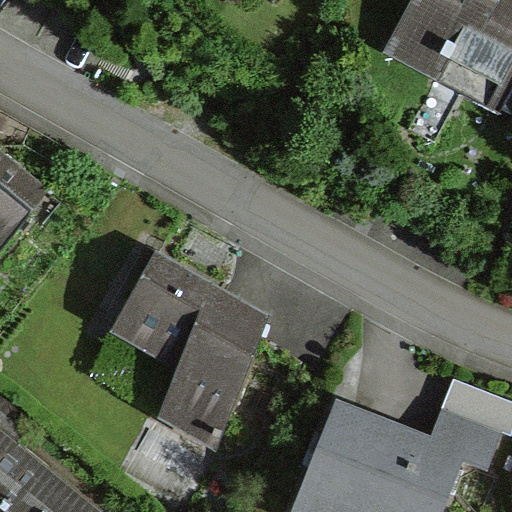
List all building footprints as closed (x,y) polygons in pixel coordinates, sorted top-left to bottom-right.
[(511,73),(511,0),(414,0),(386,53),(493,109),(511,73)] [(0,252),(33,211),(0,185),(0,252)] [(264,320),(158,258),(116,329),(184,369),(158,413),(219,441),(264,320)] [(437,444),(338,406),(297,511),(440,511),(461,458),(485,467),(497,433),(448,415),(437,444)] [(99,511),(0,434),(0,511),(99,511)]
